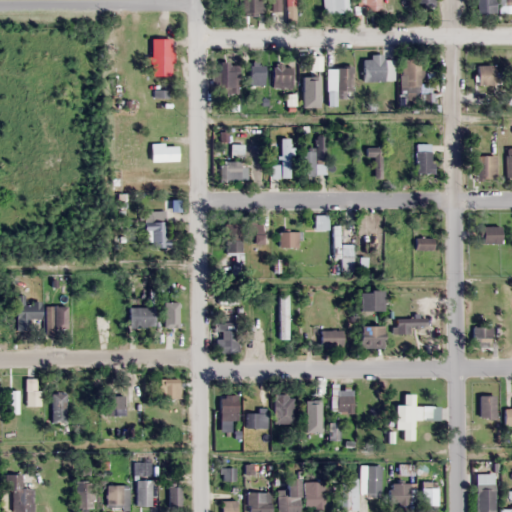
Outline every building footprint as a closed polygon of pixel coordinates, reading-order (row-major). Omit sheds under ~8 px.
[(260,0),(239,0),(240,15),(261,15),(260,0)] [(322,0),(323,12),(347,12),(346,0),(322,0)] [(358,0),(358,8),(378,8),(378,0),(358,0)] [(493,12),(493,0),(474,0),(475,12),(493,12)] [(150,76),(169,76),(169,38),(150,38),(150,76)] [(392,81),(392,59),(362,59),(362,81),(392,81)] [(419,59),(400,59),(400,89),(419,89),(419,59)] [(237,92),(237,62),(218,62),(218,92),(237,92)] [(323,89),(323,62),(299,62),(299,89),(323,89)] [(263,91),(263,64),(248,64),(248,91),(263,91)] [(493,64),(476,64),(476,83),(493,83),(493,64)] [(290,66),(272,66),(271,89),(290,89),(290,66)] [(348,67),(334,67),(334,98),(348,98),(348,67)] [(279,177),(288,177),(288,138),(279,138),(279,177)] [(176,161),(176,144),(149,144),(149,161),(176,161)] [(372,157),(372,177),(380,177),(380,147),(364,147),(364,157),(372,157)] [(431,173),(431,147),(414,147),(414,173),(431,173)] [(323,175),(323,164),(314,164),(314,149),(300,149),(300,175),(323,175)] [(347,176),(347,150),(328,150),(328,176),(347,176)] [(494,155),(474,155),(474,179),(494,179),(494,155)] [(239,162),(218,162),(218,181),(239,181),(239,162)] [(159,212),(143,212),(143,247),(166,247),(166,220),(159,220),(159,212)] [(314,215),(314,230),(327,230),(327,215),(314,215)] [(224,259),(240,259),(240,224),(224,224),(224,259)] [(259,224),(244,224),(244,244),(259,244),(259,224)] [(338,225),(333,225),(333,258),(339,258),(339,272),(352,272),(352,248),(338,248),(338,225)] [(480,243),(499,243),(499,226),(480,226),(480,243)] [(277,248),(298,248),(298,232),(277,232),(277,248)] [(413,238),(413,250),(432,250),(432,238),(413,238)] [(380,291),(356,291),(356,311),(380,311),(380,291)] [(38,302),(23,302),(23,294),(15,294),(15,329),(27,329),(27,319),(38,319),(38,302)] [(287,339),(287,294),(277,294),(277,339),(287,339)] [(178,322),(178,305),(160,305),(160,333),(172,333),(172,322),(178,322)] [(44,334),(66,334),(65,306),(43,306),(44,334)] [(128,307),(128,328),(153,328),(153,307),(128,307)] [(109,332),(109,314),(70,314),(70,332),(109,332)] [(394,332),(423,332),(423,318),(394,318),(394,332)] [(237,323),(213,323),(213,353),(237,353),(237,323)] [(356,348),(380,348),(380,325),(356,325),(356,348)] [(489,347),(489,327),(471,327),(471,347),(489,347)] [(341,330),(319,330),(319,347),(341,347),(341,330)] [(179,399),(178,378),(158,378),(158,399),(179,399)] [(330,412),(352,412),(352,390),(330,390),(330,412)] [(50,393),(50,423),(64,423),(64,393),(50,393)] [(235,394),(218,394),(218,420),(235,420),(235,394)] [(291,423),(291,394),(272,394),(272,423),(291,423)] [(402,420),(402,439),(411,439),(411,419),(419,419),(419,406),(412,406),(412,394),(402,394),(402,405),(394,405),(394,420),(402,420)] [(123,395),(103,395),(103,422),(111,422),(111,414),(123,414),(123,395)] [(322,430),(322,396),(305,396),(305,430),(322,430)] [(511,423),(511,408),(502,409),(502,424),(511,423)] [(257,427),(257,414),(245,414),(245,427),(257,427)] [(328,424),(328,439),(337,439),(337,424),(328,424)] [(474,511),(492,511),(493,473),(474,473),(474,511)] [(32,511),(32,489),(20,489),(20,474),(7,474),(7,511),(32,511)] [(150,506),(150,480),(135,480),(135,506),(150,506)] [(276,490),(276,511),(298,511),(298,480),(285,480),(285,490),(276,490)] [(421,480),(421,508),(435,508),(435,480),(421,480)] [(92,509),(92,481),(74,481),(74,509),(92,509)] [(323,481),(303,481),(303,509),(323,509),(323,481)] [(389,504),(410,504),(410,483),(389,483),(389,504)] [(167,484),(167,509),(180,509),(180,484),(167,484)] [(105,509),(128,509),(128,485),(105,485),(105,509)] [(269,511),(269,492),(245,492),(245,511),(269,511)] [(221,500),(220,511),(235,511),(235,500),(221,500)]
